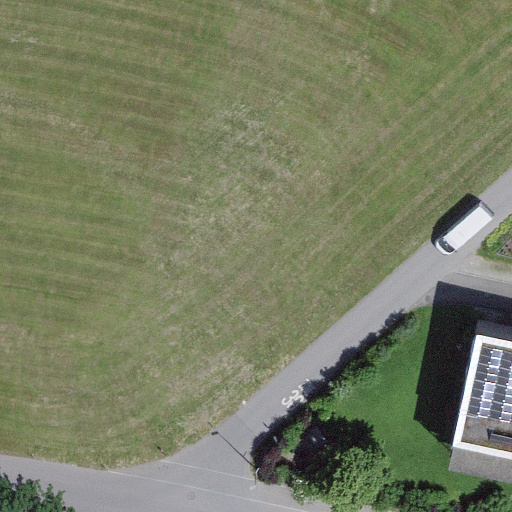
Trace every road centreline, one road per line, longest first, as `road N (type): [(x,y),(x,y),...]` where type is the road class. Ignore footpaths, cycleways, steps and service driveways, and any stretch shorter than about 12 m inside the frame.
road 1 (residential): [(160,508),(511,193)]
road 2 (residential): [(160,508),(0,487)]
